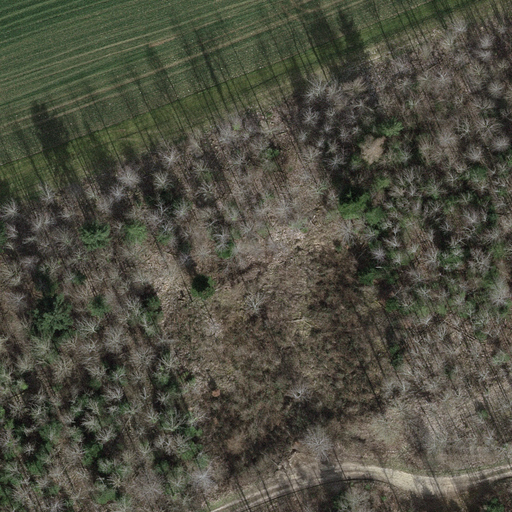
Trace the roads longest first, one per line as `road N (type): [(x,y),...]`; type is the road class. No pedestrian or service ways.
road 1 (track): [(511,460),(332,471),(225,511)]
road 2 (track): [(378,464),(511,393)]
